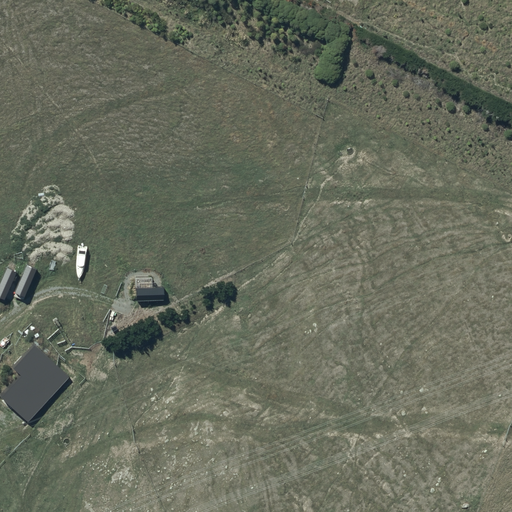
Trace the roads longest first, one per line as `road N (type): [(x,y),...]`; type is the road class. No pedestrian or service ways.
road 1 (track): [(511,435),(384,427),(164,362),(90,356),(0,404)]
road 2 (track): [(384,427),(276,438),(181,420),(133,441),(31,511)]
